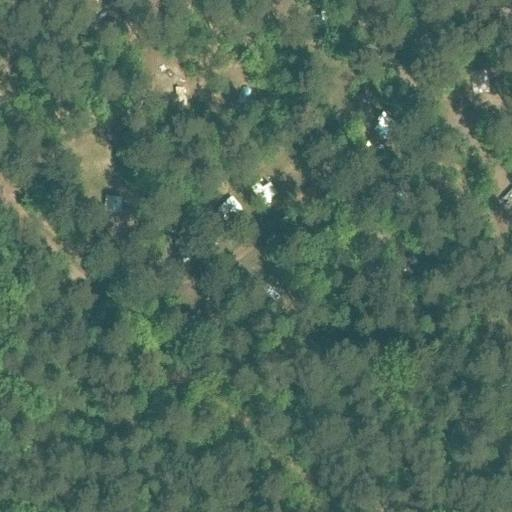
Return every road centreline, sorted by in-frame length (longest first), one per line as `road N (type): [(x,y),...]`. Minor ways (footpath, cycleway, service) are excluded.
road 1 (track): [(436,0),(416,35),(368,77),(322,169),(235,268),(100,295)]
road 2 (track): [(312,511),(0,191)]
road 3 (track): [(364,0),(400,82),(460,127),(505,178)]
